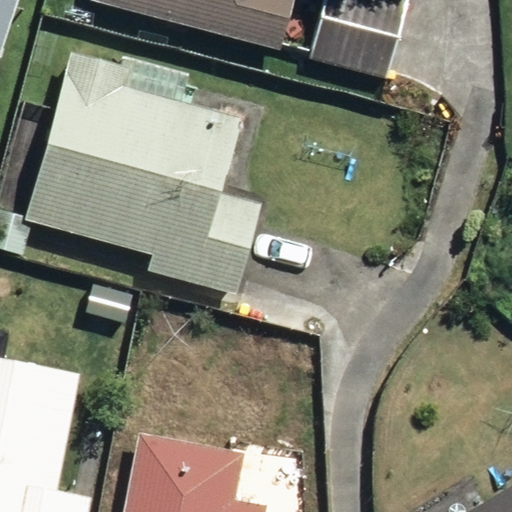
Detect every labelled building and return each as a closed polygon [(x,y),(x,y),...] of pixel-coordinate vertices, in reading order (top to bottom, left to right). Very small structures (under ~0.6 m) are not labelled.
[(0,0),(0,53),(17,0),(0,0)] [(93,0),(93,2),(280,51),(292,0),(93,0)] [(327,0),(311,57),(389,79),(409,0),(327,0)] [(150,272),(238,296),(263,206),(220,195),(241,119),(179,102),(188,76),(123,57),(108,111),(62,99),(29,218),(154,253),(150,272)] [(0,249),(23,253),(30,219),(0,213),(0,249)] [(0,511),(89,511),(92,500),(60,494),(82,377),(0,361),(0,511)] [(265,511),(266,508),(233,501),(242,455),(141,436),(127,511),(265,511)] [(511,511),(511,489),(474,511),(511,511)]
